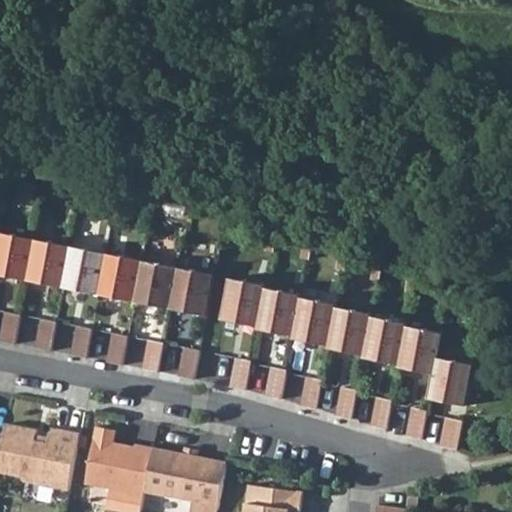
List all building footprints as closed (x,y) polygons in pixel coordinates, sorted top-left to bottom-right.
[(0,274),(29,280),(37,240),(1,233),(0,237),(0,274)] [(65,288),(73,247),(37,240),(29,280),(65,288)] [(100,295),(108,254),(73,247),(65,288),(100,295)] [(136,302),(144,261),(108,254),(100,295),(136,302)] [(172,309),(180,269),(144,261),(136,302),(172,309)] [(207,316),(215,276),(180,269),(172,309),(207,316)] [(267,286),(232,279),(224,320),(259,327),(267,288),(267,286)] [(303,295),(267,288),(259,327),(259,329),(294,337),(302,298),(303,295)] [(337,307),(338,305),(302,298),(294,337),(294,339),(330,346),(337,307)] [(365,355),(373,317),(373,314),(337,307),(330,346),(329,349),(365,355)] [(7,313),(1,342),(17,344),(22,316),(7,313)] [(408,326),(409,324),(373,317),(365,355),(364,358),(400,365),(408,326)] [(43,320),(37,349),(53,352),(58,323),(43,320)] [(440,358),(444,334),(408,326),(400,365),(400,368),(436,375),(439,358),(440,358)] [(79,327),(73,355),(88,358),(94,330),(79,327)] [(114,334),(109,363),(124,366),(130,337),(114,334)] [(150,341),(144,370),(159,372),(165,344),(150,341)] [(186,348),(181,377),(196,380),(202,352),(186,348)] [(467,406),(475,365),(440,358),(439,358),(436,375),(430,399),(467,406)] [(237,359),(231,388),(248,391),(254,362),(237,359)] [(272,368),(267,397),(283,400),(289,371),(272,368)] [(308,378),(302,407),(319,411),(324,381),(308,378)] [(343,388),(338,417),(354,420),(360,392),(343,388)] [(378,398),(372,428),(389,431),(395,402),(378,398)] [(414,408),(408,438),(425,441),(430,412),(414,408)] [(447,418),(442,447),(458,451),(464,422),(447,418)] [(25,482),(70,491),(81,434),(57,429),(51,434),(49,443),(36,441),(39,431),(7,424),(5,435),(0,458),(0,472),(22,477),(25,482)] [(117,431),(98,428),(87,485),(145,496),(146,493),(155,449),(137,446),(137,448),(121,445),(120,450),(114,449),(117,431)] [(191,511),(218,511),(228,463),(155,449),(146,493),(193,502),(191,511)] [(302,511),(304,493),(251,486),(247,511),(302,511)]
